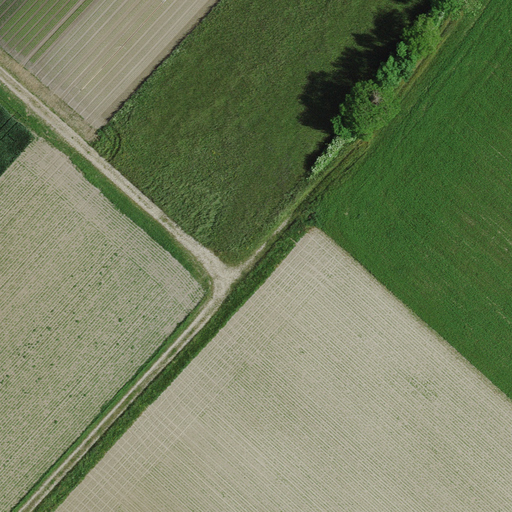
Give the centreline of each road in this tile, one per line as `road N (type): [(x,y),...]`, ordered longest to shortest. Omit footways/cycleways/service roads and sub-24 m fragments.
road 1 (track): [(23,511),(217,300),(195,247),(0,85)]
road 2 (track): [(456,0),(217,300)]
